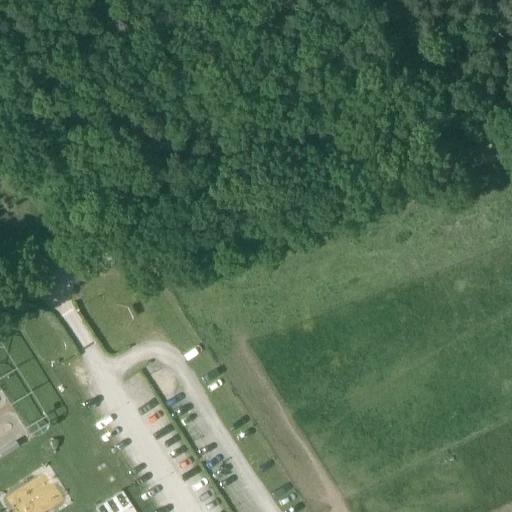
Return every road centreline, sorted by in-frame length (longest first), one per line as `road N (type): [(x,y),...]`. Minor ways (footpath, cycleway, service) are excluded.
road 1 (unclassified): [(0,286),(511,149)]
road 2 (track): [(369,0),(511,143)]
